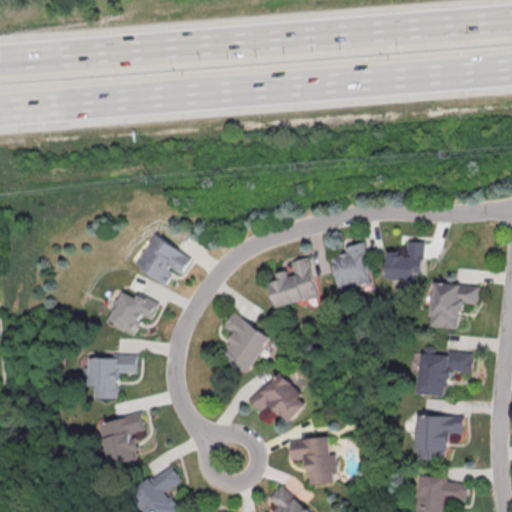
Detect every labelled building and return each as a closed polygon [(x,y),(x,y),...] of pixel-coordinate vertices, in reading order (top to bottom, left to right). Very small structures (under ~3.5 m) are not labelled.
[(165,284),(174,270),(181,274),(191,257),(155,234),(135,264),(165,284)] [(416,279),(416,272),(423,272),(424,241),(405,240),(405,250),(387,250),(386,278),(416,279)] [(331,256),(338,288),(372,281),(363,242),(341,247),(343,253),(331,256)] [(277,306),(319,295),(309,256),(290,261),(292,269),(277,272),(279,279),(271,281),(277,306)] [(479,286),(431,282),(427,325),(459,328),(461,302),(477,303),(479,286)] [(160,302),(138,293),(136,297),(122,291),(108,322),(134,333),(142,314),(152,318),(160,302)] [(222,356),(248,372),(271,334),(232,312),(224,326),(236,333),(222,356)] [(473,352),(448,350),(448,354),(434,353),(435,347),(425,346),(424,352),(414,351),(412,367),(419,368),(417,392),(447,395),(450,369),(472,371),(473,352)] [(138,354),(113,353),(113,357),(90,357),(89,384),(96,384),(95,397),(119,397),(119,372),(137,372),(138,354)] [(288,421),(306,404),(299,396),(302,393),(280,370),(249,398),(261,411),(270,402),(288,421)] [(140,459),(138,450),(141,450),(137,431),(146,429),(142,413),(102,422),(112,465),(140,459)] [(464,415),(417,415),(417,459),(447,459),(447,433),(463,433),(464,415)] [(290,439),(291,459),(309,458),(311,484),(338,482),(336,454),(330,454),(329,436),(290,439)] [(146,511),(182,511),(168,490),(183,480),(173,464),(133,491),(146,511)] [(468,485),(447,484),(448,476),(418,474),(416,511),(448,511),(449,501),(467,502),(468,485)] [(269,498),(275,504),(267,511),(312,511),(282,484),(269,498)]
